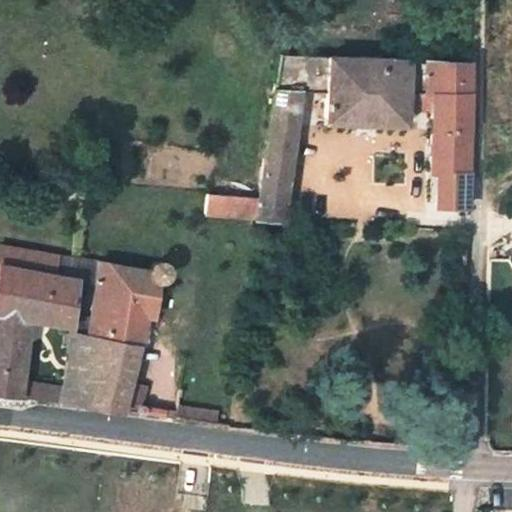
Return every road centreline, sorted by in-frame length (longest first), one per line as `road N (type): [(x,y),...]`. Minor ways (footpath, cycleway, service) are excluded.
road 1 (unclassified): [(511,471),(0,410)]
road 2 (track): [(482,0),(484,470)]
